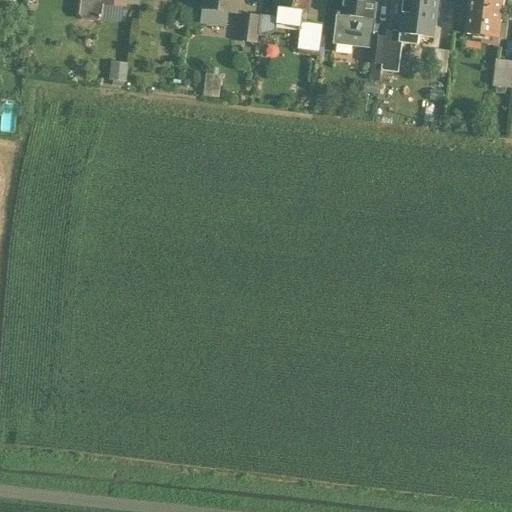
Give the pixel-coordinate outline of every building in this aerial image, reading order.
[(236,0),(205,0),(204,14),(234,18),(236,0)] [(279,0),(279,7),(310,11),(311,0),(279,0)] [(375,0),(344,0),(343,12),(343,16),(362,18),(373,19),(375,0)] [(436,0),(405,0),(401,36),(432,40),(436,0)] [(504,2),(484,0),(471,0),(467,36),(499,40),(504,2)] [(362,18),(343,16),(343,12),(338,12),(334,45),(371,50),(373,36),(375,23),(361,21),(362,18)] [(242,41),(260,42),(260,30),(278,30),(278,14),(242,14),(242,41)] [(323,50),(324,23),(302,22),(302,49),(323,50)] [(208,76),(207,95),(220,95),(221,76),(208,76)]
